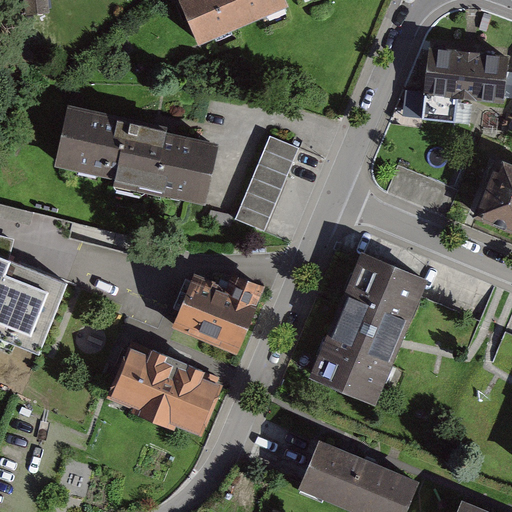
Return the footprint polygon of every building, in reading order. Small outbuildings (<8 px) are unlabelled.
[(183,0),(182,1),(203,52),(302,12),(297,0),(183,0)] [(511,55),(431,49),(426,120),(456,123),(458,103),(507,107),(511,55)] [(218,148),(70,110),(56,163),(204,201),(218,148)] [(297,153),(269,141),(235,222),(263,234),(297,153)] [(511,171),(495,165),(473,217),(511,233),(511,171)] [(87,263),(0,230),(0,334),(52,355),(87,263)] [(371,253),(321,375),(387,402),(410,347),(418,328),(471,350),(486,315),(431,292),(436,280),(371,253)] [(193,283),(186,280),(173,311),(185,316),(179,330),(234,352),(260,289),(234,278),(229,291),(195,277),(193,283)] [(511,329),(509,328),(495,360),(511,367),(511,329)] [(222,380),(133,344),(109,401),(198,437),(222,380)] [(405,511),(418,486),(323,442),(304,482),(370,511),(405,511)]
